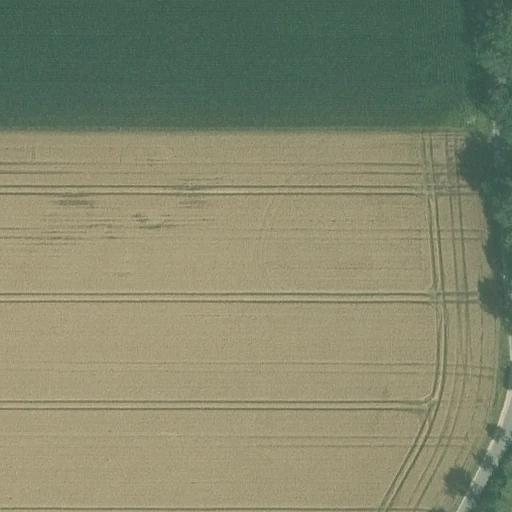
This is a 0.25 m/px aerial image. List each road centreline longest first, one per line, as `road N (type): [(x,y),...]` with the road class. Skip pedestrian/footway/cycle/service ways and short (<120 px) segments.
road 1 (unclassified): [(491,0),(511,305)]
road 2 (unclassified): [(511,401),(463,511)]
